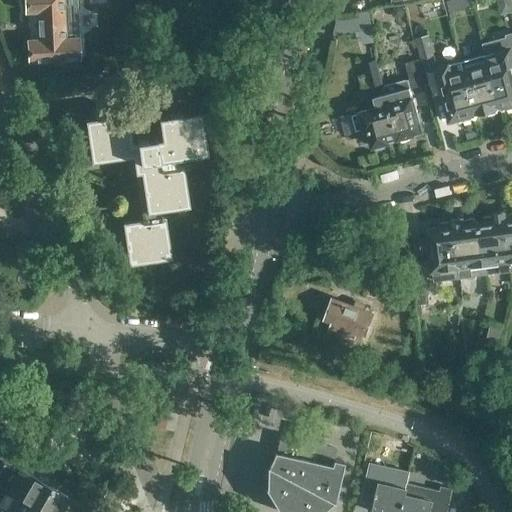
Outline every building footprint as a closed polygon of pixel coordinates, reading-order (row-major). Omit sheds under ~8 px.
[(67,35),(65,0),(25,0),(26,11),(37,11),(39,38),(28,39),(29,61),(80,58),(78,35),(67,35)] [(454,0),(446,0),(449,10),(456,8),(454,0)] [(497,0),(501,14),(511,11),(511,3),(511,0),(497,0)] [(418,54),(420,62),(421,61),(422,64),(436,60),(428,34),(415,38),(419,54),(418,54)] [(485,53),(499,105),(511,102),(511,53),(510,46),(485,53)] [(485,53),(461,59),(475,112),(499,105),(485,53)] [(385,93),(397,139),(400,138),(400,139),(402,140),(410,138),(412,136),(412,134),(414,134),(414,132),(421,130),(419,120),(420,120),(414,97),(413,97),(410,88),(426,84),(420,62),(418,54),(416,54),(418,59),(405,62),(410,78),(383,86),(385,93)] [(475,112),(461,59),(436,66),(446,103),(447,103),(452,118),(475,112)] [(364,64),(370,87),(383,83),(377,60),(364,64)] [(397,139),(385,93),(374,96),(376,106),(360,111),(352,113),(340,116),(345,134),(357,131),(356,129),(365,127),(367,127),(372,145),(375,144),(376,145),(379,147),(386,145),(387,143),(386,141),(389,141),(388,139),(396,137),(396,139),(397,139)] [(207,151),(200,109),(158,115),(161,136),(156,137),(156,136),(136,139),(136,140),(132,140),(127,112),(85,118),(91,160),(133,154),(142,219),(123,222),(129,263),(171,257),(165,215),(161,216),(160,208),(189,204),(182,162),(178,163),(177,155),(207,151)] [(479,221),(486,274),(511,270),(505,217),(504,210),(492,212),(493,219),(479,221)] [(464,214),(452,216),(453,224),(460,277),(486,274),(479,221),(465,223),(464,214)] [(460,277),(453,224),(427,228),(434,281),(460,277)] [(428,303),(426,282),(414,283),(419,317),(426,317),(425,303),(428,303)] [(328,331),(361,343),(364,334),(366,335),(374,313),(364,309),(366,304),(360,301),(358,307),(334,298),(325,320),(331,322),(328,331)] [(466,395),(479,398),(481,388),(468,385),(466,395)] [(165,424),(167,409),(158,408),(155,423),(165,424)] [(280,434),(316,442),(318,429),(286,422),(285,427),(282,427),(280,434)] [(334,446),(316,442),(280,434),(277,451),(274,451),(268,465),(266,465),(265,486),(264,487),(275,505),(274,506),(286,511),(319,511),(331,501),(334,502),(343,461),(331,458),(334,446)] [(0,460),(19,471),(0,503),(0,511),(57,511),(68,495),(21,468),(28,456),(7,444),(0,456),(0,460)] [(368,510),(377,511),(395,511),(400,492),(403,492),(406,480),(395,477),(393,484),(375,480),(375,478),(362,476),(357,501),(370,503),(368,510)] [(400,492),(395,511),(443,511),(446,499),(430,496),(430,499),(403,493),(403,492),(400,492)]
